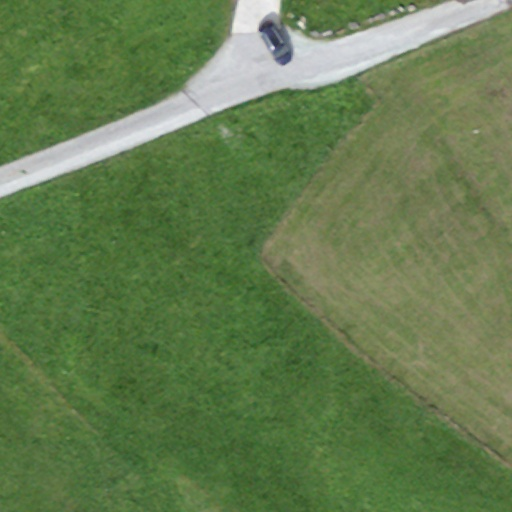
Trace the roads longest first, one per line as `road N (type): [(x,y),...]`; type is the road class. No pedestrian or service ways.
road 1 (track): [(0,182),(249,83)]
road 2 (track): [(249,83),(476,0)]
